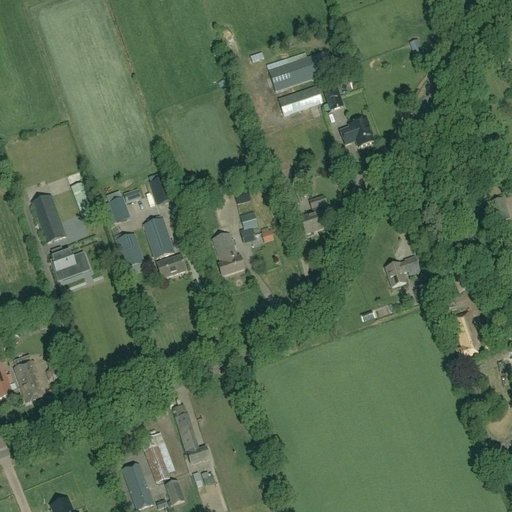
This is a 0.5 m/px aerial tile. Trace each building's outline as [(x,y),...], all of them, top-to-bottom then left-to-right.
[(418,41),(410,44),(416,59),(423,56),(418,41)] [(250,62),(261,59),(259,52),(248,55),(250,62)] [(326,53),(269,72),(276,93),(333,75),(326,53)] [(322,104),(317,89),(279,102),(284,117),(322,104)] [(343,107),(337,91),(325,95),(330,112),(343,107)] [(349,127),(350,129),(340,133),(345,146),(352,144),(351,142),(355,140),(358,149),(374,143),(371,137),(372,136),(366,120),(349,127)] [(46,150),(64,154),(68,137),(50,133),(46,150)] [(342,150),(345,158),(351,155),(348,147),(342,150)] [(63,168),(78,163),(74,151),(59,156),(63,168)] [(305,166),(293,170),(299,185),(310,181),(305,166)] [(165,180),(150,185),(157,208),(173,202),(165,180)] [(87,183),(71,189),(85,226),(101,221),(97,210),(87,183)] [(63,222),(70,220),(58,189),(51,191),(63,222)] [(235,196),(238,206),(251,203),(247,193),(235,196)] [(66,238),(51,198),(32,205),(47,245),(66,238)] [(130,201),(133,212),(144,208),(140,198),(130,201)] [(314,216),(300,220),(305,236),(325,230),(318,209),(326,207),(324,199),(310,203),(314,216)] [(103,208),(110,226),(130,219),(122,200),(103,208)] [(500,223),(508,221),(506,209),(498,210),(500,223)] [(243,232),(240,232),(244,245),(255,242),(252,230),(258,229),(254,214),(240,218),(243,232)] [(162,221),(143,227),(155,261),(174,255),(162,221)] [(511,231),(498,237),(505,252),(511,249),(511,231)] [(262,235),(265,244),(274,242),(271,233),(262,235)] [(230,236),(213,241),(221,266),(218,267),(222,279),(245,272),(241,258),(237,260),(230,236)] [(134,237),(115,243),(125,271),(143,265),(134,237)] [(60,273),(63,282),(83,275),(76,256),(72,258),(69,252),(63,254),(61,250),(52,253),(54,258),(52,258),(58,274),(60,273)] [(182,257),(157,265),(162,281),(187,273),(182,257)] [(405,264),(386,269),(392,289),(406,285),(403,275),(408,274),(409,276),(420,273),(416,259),(404,262),(405,264)] [(451,274),(459,296),(474,291),(466,268),(451,274)] [(413,293),(418,307),(430,303),(426,289),(413,293)] [(328,316),(330,322),(338,319),(335,313),(328,316)] [(452,320),(462,349),(455,352),(459,363),(482,354),(468,315),(452,320)] [(33,324),(36,334),(55,327),(51,318),(33,324)] [(41,333),(23,340),(27,351),(45,345),(41,333)] [(9,357),(6,347),(1,349),(4,358),(9,357)] [(45,398),(33,364),(14,370),(26,404),(45,398)] [(62,369),(52,368),(46,374),(49,382),(58,385),(65,378),(62,369)] [(4,374),(0,375),(0,399),(12,396),(4,374)] [(187,416),(174,420),(185,456),(187,455),(190,466),(209,460),(206,449),(196,453),(189,430),(191,429),(187,416)] [(154,438),(140,443),(157,486),(170,481),(167,473),(173,470),(167,454),(161,456),(154,438)] [(122,471),(136,511),(140,511),(153,508),(138,466),(122,471)] [(185,503),(177,483),(165,488),(173,507),(185,503)] [(0,487),(0,494),(10,490),(7,484),(0,487)] [(72,511),(68,500),(51,507),(52,511),(72,511)] [(156,505),(158,511),(167,508),(165,502),(156,505)]
